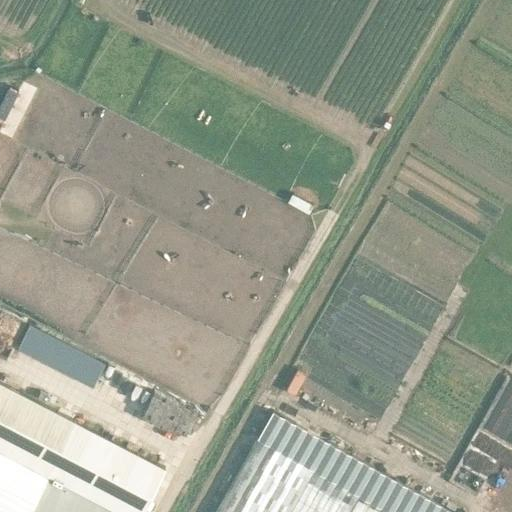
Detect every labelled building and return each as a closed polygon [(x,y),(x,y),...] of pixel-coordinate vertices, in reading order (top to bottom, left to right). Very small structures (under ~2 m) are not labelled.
[(0,104),(0,124),(9,107),(1,103),(0,104)] [(28,324),(17,348),(95,383),(106,359),(28,324)] [(294,392),(305,373),(298,369),(287,388),(294,392)] [(114,402),(145,412),(149,399),(146,398),(149,389),(120,380),(114,402)] [(0,382),(0,511),(141,511),(164,468),(0,382)] [(214,511),(451,511),(272,411),(214,511)]
